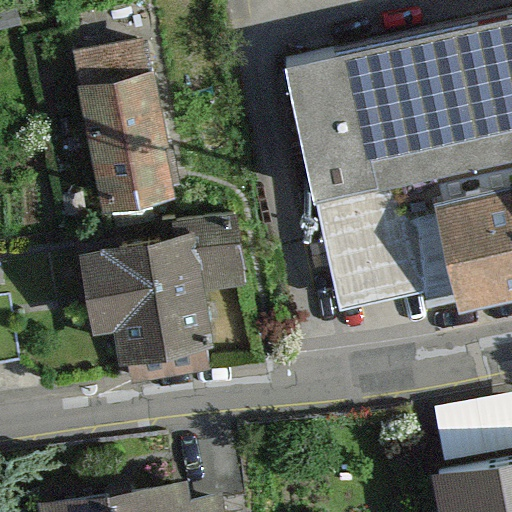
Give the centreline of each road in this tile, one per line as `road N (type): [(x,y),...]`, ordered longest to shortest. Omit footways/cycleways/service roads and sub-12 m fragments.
road 1 (residential): [(511,349),(379,379),(0,431)]
road 2 (unknown): [(379,379),(264,0)]
